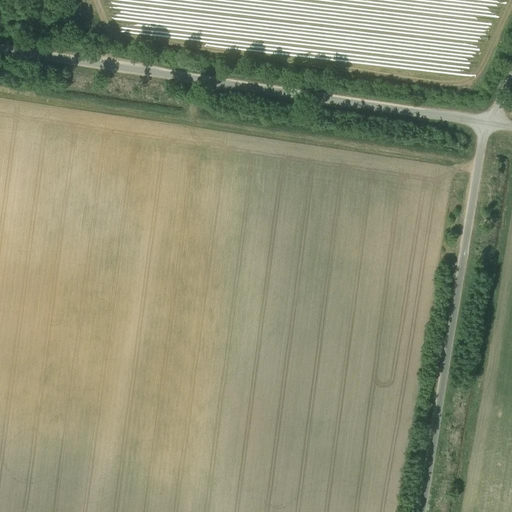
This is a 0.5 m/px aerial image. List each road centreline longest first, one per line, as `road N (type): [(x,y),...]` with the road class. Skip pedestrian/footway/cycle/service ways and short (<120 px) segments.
road 1 (unclassified): [(0,50),(484,125)]
road 2 (unclassified): [(421,511),(484,125)]
